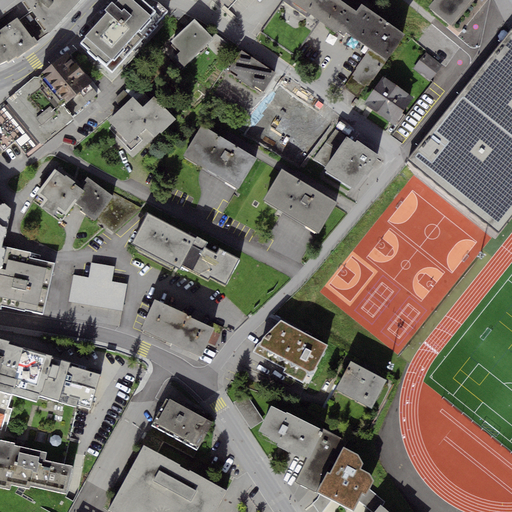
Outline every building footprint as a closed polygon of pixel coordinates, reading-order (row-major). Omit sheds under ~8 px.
[(24,0),(50,33),(80,0),(24,0)] [(157,1),(154,0),(117,0),(114,4),(111,2),(105,10),(108,11),(85,36),(87,37),(81,43),(89,50),(87,52),(95,59),(96,57),(111,74),(144,37),(146,39),(158,26),(156,24),(168,11),(157,1)] [(362,4),(356,12),(339,0),(284,0),(284,1),(308,18),(310,15),(342,37),(346,32),(371,49),(343,89),(357,99),(366,86),(368,88),(405,34),(362,4)] [(434,0),(428,7),(450,25),(470,0),(434,0)] [(0,63),(7,61),(8,62),(16,56),(18,59),(39,43),(34,37),(32,38),(18,17),(0,29),(0,63)] [(194,19),(171,41),(181,51),(173,58),(184,69),(214,39),(194,19)] [(498,232),(511,214),(511,32),(408,159),(498,232)] [(276,73),(241,50),(229,68),(238,75),(236,78),(253,89),(255,86),(263,92),(276,73)] [(65,105),(92,81),(67,52),(40,75),(65,105)] [(431,81),(442,65),(425,53),(414,69),(431,81)] [(285,73),(257,116),(278,130),(306,87),(285,73)] [(65,105),(40,75),(38,77),(35,77),(7,100),(30,128),(29,129),(42,145),(74,118),(64,106),(65,105)] [(394,126),(413,98),(383,77),(363,105),(394,126)] [(121,108),(132,98),(124,90),(113,100),(121,108)] [(291,122),(306,131),(295,147),(308,155),(314,146),(310,144),(333,109),(309,94),(291,122)] [(121,108),(108,120),(130,143),(146,129),(154,138),(160,132),(161,134),(176,120),(154,96),(142,107),(133,97),(132,98),(121,108)] [(258,159),(201,125),(183,155),(240,189),(258,159)] [(356,143),(347,137),(335,129),(314,159),(325,168),(325,169),(326,170),(325,171),(354,191),(379,155),(357,141),(356,143)] [(96,219),(113,197),(87,177),(79,188),(74,184),(75,183),(65,175),(64,177),(55,169),(36,193),(44,199),(39,206),(53,216),(58,209),(66,215),(75,203),(82,209),(80,211),(94,221),(96,219)] [(337,202),(281,169),(263,200),(318,233),(337,202)] [(114,233),(141,208),(116,195),(113,197),(96,219),(114,233)] [(0,309),(1,309),(1,306),(25,312),(26,309),(44,314),(54,264),(40,260),(41,255),(2,246),(4,239),(5,239),(11,209),(5,203),(2,204),(1,205),(0,204),(0,309)] [(196,239),(149,213),(131,244),(136,246),(134,251),(171,272),(175,266),(179,268),(181,266),(208,281),(210,277),(225,285),(239,260),(220,249),(217,254),(205,248),(207,242),(197,236),(196,239)] [(69,302),(122,311),(127,284),(112,281),(114,266),(91,262),(89,277),(73,275),(69,302)] [(155,300),(141,329),(202,357),(208,343),(214,331),(215,328),(155,300)] [(257,344),(253,352),(285,369),(283,373),(303,383),(310,372),(313,371),(328,346),(281,320),(263,338),(257,344)] [(221,334),(214,331),(208,343),(215,346),(221,334)] [(0,391),(37,401),(39,395),(51,358),(52,356),(9,344),(9,342),(0,339),(0,391)] [(70,364),(51,358),(39,395),(58,401),(69,365),(70,364)] [(351,361),(336,389),(372,408),(387,380),(351,361)] [(69,365),(58,401),(76,407),(77,404),(89,408),(100,375),(69,365)] [(213,423),(170,398),(169,400),(166,399),(151,425),(197,451),(213,423)] [(309,460),(322,433),(319,431),(320,429),(287,412),(286,414),(271,406),(259,431),(270,437),(268,440),(278,444),(277,446),(289,453),(290,451),(306,459),(309,460)] [(329,474),(343,447),(346,440),(324,430),(322,433),(309,460),(306,459),(295,482),(317,492),(327,473),(329,474)] [(15,443),(0,439),(0,487),(10,490),(11,485),(30,489),(30,486),(66,494),(72,466),(45,460),(47,453),(14,446),(15,443)] [(215,511),(227,491),(144,445),(107,510),(111,511),(215,511)] [(358,455),(343,447),(329,474),(327,473),(317,492),(354,511),(358,501),(362,494),(366,495),(369,489),(373,482),(369,474),(360,469),(363,463),(358,455)] [(385,502),(369,489),(366,495),(362,494),(358,501),(371,511),(375,511),(381,506),(382,507),(385,502)]
